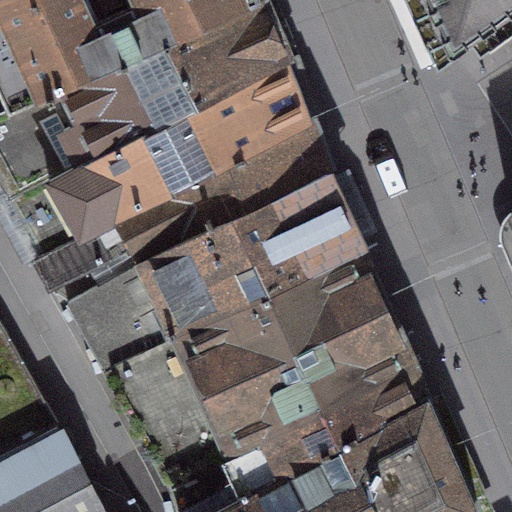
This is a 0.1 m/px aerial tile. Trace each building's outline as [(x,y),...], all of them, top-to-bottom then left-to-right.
[(247,0),(0,0),(0,110),(45,92),(247,0)] [(261,0),(260,0),(247,0),(45,92),(0,110),(0,180),(10,198),(285,58),(271,24),(271,20),(270,15),(269,11),(267,6),(264,3),(261,0)] [(511,0),(426,0),(451,54),(511,8),(511,0)] [(308,116),(285,58),(10,198),(40,253),(115,215),(308,116)] [(327,167),(308,116),(115,215),(123,232),(139,260),(327,167)] [(363,245),(327,167),(139,260),(68,301),(104,365),(159,342),(164,341),(363,245)] [(123,232),(115,215),(40,253),(35,255),(50,285),(104,258),(104,242),(123,232)] [(413,357),(363,245),(164,341),(159,342),(104,365),(167,480),(227,447),(228,449),(413,357)] [(0,452),(57,421),(0,319),(0,452)] [(429,394),(413,357),(228,449),(227,447),(167,480),(178,511),(208,511),(247,494),(246,491),(429,394)] [(456,451),(429,394),(246,491),(247,494),(208,511),(469,511),(479,507),(455,454),(456,451)] [(103,511),(57,421),(0,452),(0,511),(103,511)]
